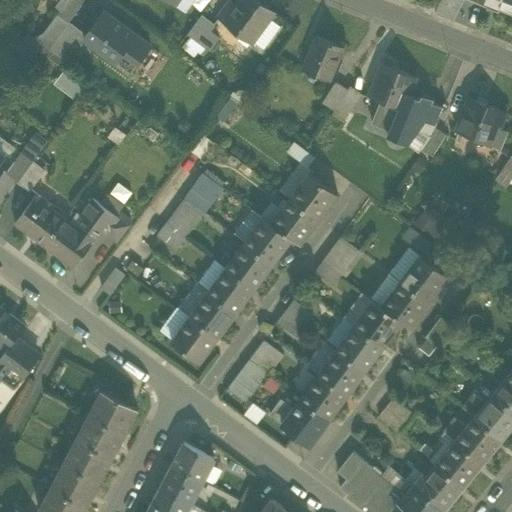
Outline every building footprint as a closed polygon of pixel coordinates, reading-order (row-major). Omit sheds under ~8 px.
[(78,0),(68,0),(59,13),(70,21),(83,3),(78,0)] [(219,17),(252,41),(274,11),(259,0),(240,0),(233,10),(227,5),(219,17)] [(500,6),(511,10),(511,0),(487,0),(487,1),(500,6)] [(485,6),(498,11),(500,6),(487,1),(485,6)] [(84,38),(116,61),(117,61),(125,49),(126,50),(137,35),(137,34),(105,10),(84,38)] [(35,38),(50,49),(70,21),(59,13),(58,13),(58,14),(45,32),(35,38)] [(186,36),(197,44),(198,43),(212,23),(201,15),(186,36)] [(80,29),(70,21),(50,49),(60,56),(80,29)] [(117,61),(131,72),(151,45),(137,35),(126,50),(125,49),(117,61)] [(304,69),(330,79),(343,46),(317,36),(309,56),(307,55),(304,64),(305,64),(304,69)] [(387,135),(409,144),(419,130),(425,122),(433,102),(435,98),(422,93),(420,97),(411,94),(418,76),(384,62),(370,96),(381,100),(372,122),(389,129),(387,135)] [(335,108),(338,103),(348,88),(336,80),(323,100),(335,108)] [(350,85),(348,88),(338,103),(350,111),(362,93),(350,85)] [(457,130),(487,142),(493,126),(499,129),(499,127),(506,111),(470,97),(457,130)] [(419,130),(430,135),(431,135),(436,127),(444,106),(433,102),(425,122),(419,130)] [(133,128),(140,133),(147,123),(140,118),(133,128)] [(508,131),(499,127),(499,129),(493,126),(487,142),(501,148),(508,131)] [(447,134),(436,127),(431,135),(430,135),(422,147),(433,155),(447,134)] [(190,152),(200,159),(213,142),(202,134),(190,152)] [(288,151),(307,165),(314,156),(294,141),(288,151)] [(5,175),(17,183),(31,163),(20,155),(5,175)] [(496,178),(506,185),(511,175),(511,156),(496,178)] [(43,172),(31,163),(17,183),(28,192),(43,172)] [(309,172),(290,198),(319,219),(337,193),(309,172)] [(204,173),(186,198),(204,211),(223,186),(204,173)] [(75,267),(96,237),(80,225),(77,228),(65,219),(52,209),(54,206),(38,194),(16,223),(45,245),(75,267)] [(86,217),(80,225),(96,237),(102,229),(107,233),(106,232),(118,216),(94,198),(81,214),(86,217)] [(186,236),(204,211),(186,198),(168,222),(186,236)] [(300,244),(319,219),(290,198),(272,223),(292,238),(300,244)] [(107,233),(117,240),(132,221),(120,213),(118,216),(106,232),(107,233)] [(274,263),(292,238),(272,223),(264,217),(245,242),(274,263)] [(177,249),(186,236),(168,222),(158,235),(177,249)] [(403,236),(423,250),(429,241),(410,226),(403,236)] [(341,235),(322,261),(341,275),(360,250),(341,235)] [(256,287),(274,263),(245,242),(227,266),(256,287)] [(420,255),(401,280),(429,301),(448,276),(420,255)] [(334,285),(341,275),(322,261),(315,271),(334,285)] [(237,311),(256,287),(227,266),(209,291),(237,311)] [(103,289),(113,296),(128,277),(118,269),(103,289)] [(411,326),(429,301),(401,280),(382,305),(403,320),(411,326)] [(219,336),(237,311),(209,291),(191,315),(219,336)] [(295,299),(287,309),(305,325),(314,313),(295,299)] [(384,345),(403,320),(382,305),(374,299),(356,324),(384,345)] [(0,344),(8,350),(18,336),(26,326),(0,306),(0,344)] [(297,335),(305,325),(287,309),(278,321),(297,335)] [(200,361),(219,336),(191,315),(172,340),(200,361)] [(426,336),(439,347),(454,327),(440,317),(426,336)] [(366,370),(384,345),(356,324),(338,349),(366,370)] [(40,353),(18,336),(8,350),(1,359),(13,368),(23,376),(40,353)] [(264,340),(249,359),(269,374),(283,355),(264,340)] [(348,394),(366,370),(338,349),(320,373),(348,394)] [(0,358),(0,385),(13,368),(1,359),(0,358)] [(261,384),(269,374),(249,359),(242,369),(261,384)] [(0,407),(23,376),(13,368),(0,385),(0,407)] [(247,402),(261,384),(242,369),(227,388),(247,402)] [(511,407),(511,370),(494,393),(511,407)] [(330,419),(348,394),(320,373),(301,398),(330,419)] [(104,391),(91,416),(124,433),(137,408),(104,391)] [(475,416),(487,402),(474,392),(462,405),(475,416)] [(502,438),(511,426),(511,407),(494,393),(487,402),(475,416),(502,438)] [(379,416),(400,434),(415,415),(394,397),(379,416)] [(294,407),(281,398),(270,413),(283,423),(294,407)] [(311,444),(330,419),(301,398),(294,407),(283,423),(311,444)] [(443,430),(456,439),(467,426),(457,418),(457,417),(455,415),(443,430)] [(111,457),(124,433),(91,416),(79,440),(111,457)] [(483,462),(502,438),(475,416),(467,426),(456,439),(483,462)] [(463,486),(483,462),(456,439),(437,463),(463,486)] [(99,481),(111,457),(79,440),(66,464),(99,481)] [(185,442),(173,465),(201,480),(213,456),(185,442)] [(338,470),(347,477),(363,458),(353,450),(338,470)] [(395,508),(404,497),(386,482),(380,477),(382,474),(363,458),(347,477),(340,487),(348,493),(374,511),(383,511),(388,509),(392,511),(396,511),(399,510),(395,508)] [(444,509),(463,486),(437,463),(417,487),(444,509)] [(86,505),(99,481),(66,464),(53,488),(86,505)] [(173,465),(161,487),(190,502),(201,480),(173,465)] [(380,477),(386,482),(396,469),(390,465),(382,474),(380,477)] [(414,484),(396,469),(386,482),(404,497),(414,484)] [(441,511),(444,509),(417,487),(414,484),(404,497),(395,508),(399,510),(400,511),(441,511)] [(161,487),(150,509),(155,511),(184,511),(190,502),(161,487)] [(82,511),(86,505),(53,488),(41,511),(82,511)] [(367,511),(374,511),(348,493),(346,495),(367,511)] [(288,511),(285,510),(286,509),(271,498),(260,511),(288,511)]
